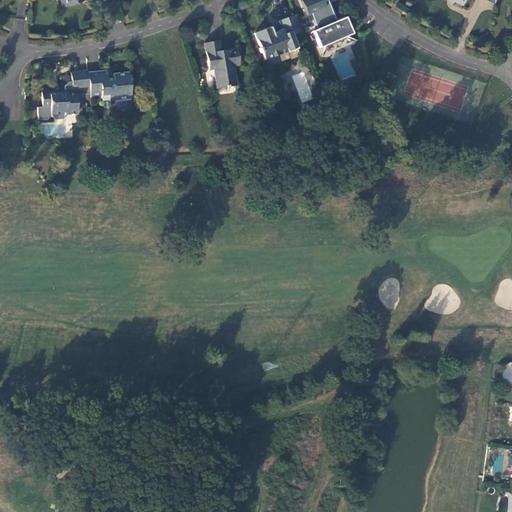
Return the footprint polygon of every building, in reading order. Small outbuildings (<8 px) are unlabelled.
[(59,0),(63,8),(79,3),(80,0),(59,0)] [(312,31),(320,48),(352,34),(345,17),(332,23),(322,0),(303,0),(301,1),(307,14),(313,12),(320,28),(312,31)] [(301,31),(295,15),(279,21),(282,29),(273,33),(270,27),(254,33),(260,48),(259,48),(260,53),(261,52),(264,59),(272,56),(272,57),(278,55),(278,54),(287,51),(287,52),(297,48),(292,35),(301,31)] [(219,41),(204,43),(208,70),(213,69),(216,89),(236,85),(233,66),(239,65),(236,48),(220,51),(219,41)] [(132,82),(131,76),(131,75),(130,75),(130,74),(129,74),(128,74),(128,72),(113,73),(113,78),(107,78),(106,70),(87,72),(90,93),(90,96),(90,97),(101,96),(101,100),(109,99),(109,101),(131,99),(129,82),(132,82)] [(90,93),(87,72),(87,71),(70,73),(71,81),(68,82),(64,86),(64,91),(61,91),(61,94),(55,94),(52,91),(41,92),(42,107),(37,107),(37,120),(47,119),(50,115),(54,119),(63,118),(67,114),(77,114),(76,95),(90,93)] [(291,76),(302,102),(313,97),(303,71),(291,76)] [(83,106),(82,97),(90,96),(90,93),(76,95),(77,114),(82,113),(81,106),(83,106)]
